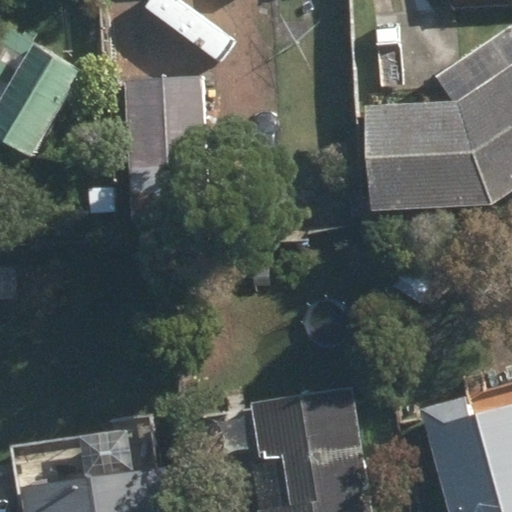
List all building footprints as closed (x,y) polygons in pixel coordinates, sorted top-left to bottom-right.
[(146,0),(113,0),(117,44),(149,40),(146,0)] [(372,17),(378,97),(464,91),(457,9),(372,17)] [(247,25),(169,27),(169,56),(248,55),(247,25)] [(0,39),(0,143),(33,162),(82,76),(4,32),(0,39)] [(511,69),(459,106),(367,110),(372,211),(493,204),(511,190),(511,69)] [(127,85),(132,211),(210,208),(206,82),(127,85)] [(0,269),(0,284),(26,282),(24,267),(0,269)] [(231,398),(241,404),(252,403),(259,392),(257,382),(247,376),(235,377),(229,387),(231,398)] [(372,511),(353,392),(250,410),(259,462),(282,458),(290,510),(275,511),(372,511)] [(420,413),(448,511),(511,511),(511,411),(472,423),(466,400),(420,413)] [(170,511),(164,469),(20,491),(23,511),(170,511)]
